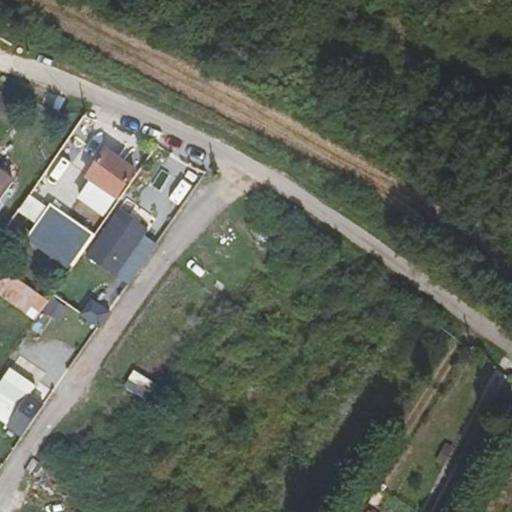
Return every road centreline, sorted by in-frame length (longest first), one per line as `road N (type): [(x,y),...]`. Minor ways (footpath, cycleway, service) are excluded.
road 1 (track): [(41,0),(409,195),(511,265)]
road 2 (unclassified): [(247,169),(202,200),(0,492)]
road 3 (unclassified): [(247,169),(511,342)]
road 4 (unclassified): [(0,59),(138,112),(247,169)]
